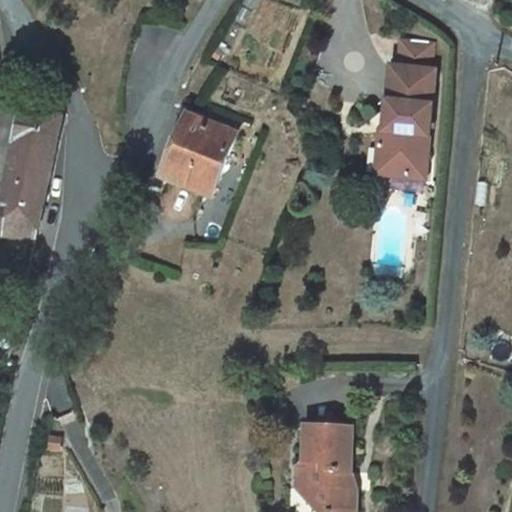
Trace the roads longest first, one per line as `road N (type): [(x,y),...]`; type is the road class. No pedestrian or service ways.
road 1 (residential): [(475,34),(422,511)]
road 2 (residential): [(0,511),(26,381),(85,224)]
road 3 (unclassified): [(220,0),(85,224)]
road 4 (unclassified): [(85,224),(82,135),(64,85),(15,0)]
